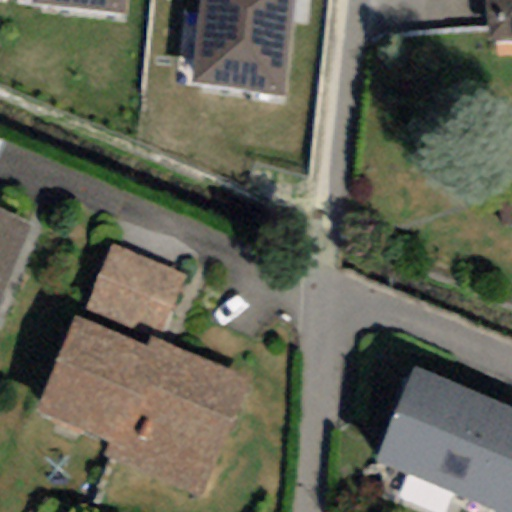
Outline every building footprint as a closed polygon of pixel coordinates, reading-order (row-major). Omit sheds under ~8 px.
[(511,0),(482,0),(487,51),(511,49),(511,0)] [(0,320),(39,232),(0,214),(0,320)] [(185,280),(107,251),(87,305),(165,333),(185,280)] [(146,353),(75,324),(36,418),(112,449),(107,461),(203,501),(251,384),(150,342),(146,353)] [(511,511),(511,422),(412,380),(374,471),(473,511),(511,511)]
